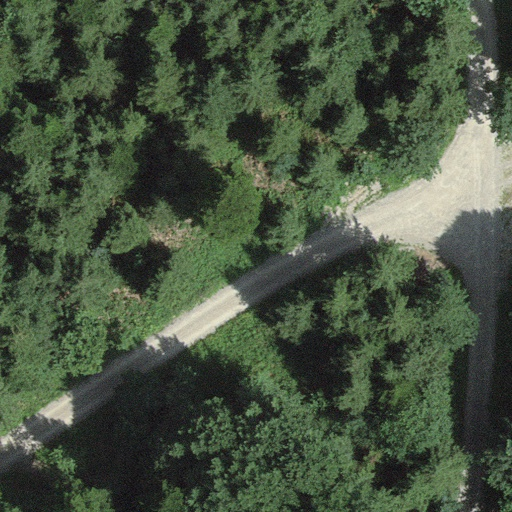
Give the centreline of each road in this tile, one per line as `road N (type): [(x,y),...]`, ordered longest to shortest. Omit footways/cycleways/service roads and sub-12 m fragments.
road 1 (track): [(0,457),(355,234),(484,188)]
road 2 (track): [(466,511),(484,188)]
road 3 (track): [(467,0),(484,188)]
